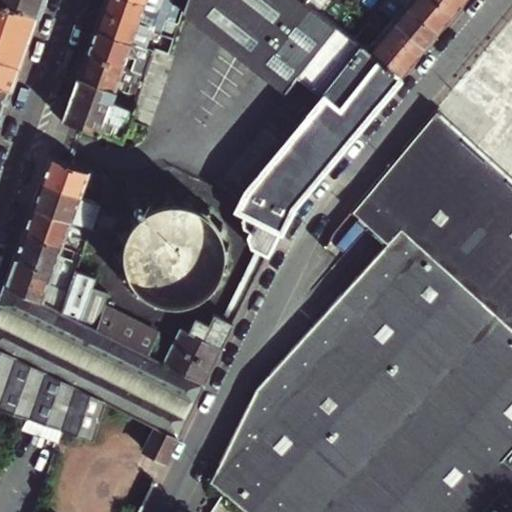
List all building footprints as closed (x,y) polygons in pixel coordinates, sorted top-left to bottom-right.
[(0,0),(0,55),(21,63),(38,13),(0,0)] [(0,0),(38,13),(42,0),(0,0)] [(105,0),(102,10),(175,36),(182,16),(134,0),(105,0)] [(134,0),(182,16),(187,4),(187,0),(134,0)] [(294,205),(370,114),(402,76),(354,38),(323,13),(309,1),(307,0),(187,0),(187,4),(286,87),(298,72),(324,93),(247,186),(237,206),(246,211),(243,216),(245,223),(251,227),(248,234),(250,244),(259,248),(270,254),(294,205)] [(426,46),(438,32),(406,5),(400,0),(386,0),(380,8),(394,19),(426,46)] [(438,32),(451,16),(432,0),(409,0),(406,5),(438,32)] [(432,0),(451,16),(464,1),(462,0),(432,0)] [(155,51),(168,55),(175,36),(102,10),(95,30),(155,51)] [(414,60),(426,46),(394,19),(382,34),(414,60)] [(130,67),(147,74),(155,51),(95,30),(87,52),(123,65),(127,55),(133,57),(130,67)] [(402,76),(414,60),(382,34),(375,42),(361,30),(354,38),(402,76)] [(126,78),(119,75),(123,65),(87,52),(78,76),(138,97),(147,74),(130,67),(126,78)] [(0,82),(12,86),(21,63),(0,55),(0,82)] [(63,119),(123,140),(138,97),(78,76),(63,119)] [(0,116),(2,117),(12,86),(0,82),(0,116)] [(511,180),(435,112),(418,132),(384,172),(353,210),(389,243),(262,381),(286,401),(330,438),(367,469),(358,485),(351,499),(363,509),(365,511),(440,511),(456,494),(485,459),(493,466),(501,458),(511,444),(511,180)] [(89,184),(93,172),(50,157),(41,183),(79,196),(84,182),(89,184)] [(32,207),(93,229),(101,204),(79,196),(41,183),(32,207)] [(224,264),(229,265),(230,261),(224,260),(224,254),(223,244),(228,242),(226,238),(221,240),(219,234),(213,225),(217,221),(215,218),(211,222),(207,219),(199,213),(202,208),(199,206),(196,212),(190,209),(181,206),(182,201),(178,200),(177,206),(170,205),(160,206),(159,202),(155,202),(157,207),(148,211),(142,215),(139,211),(136,213),(139,217),(133,223),(128,229),(124,227),(122,230),(126,232),(122,242),(121,249),(116,248),(115,252),(120,252),(121,270),(117,271),(117,274),(122,273),(126,281),(130,288),(126,292),(128,295),(132,291),(145,302),(143,306),(146,308),(148,304),(153,306),(158,308),(165,309),(164,314),(167,314),(168,309),(177,309),(185,308),(187,313),(190,312),(189,307),(195,304),(204,298),(208,303),(210,300),(207,296),(214,288),(217,284),(222,286),(224,282),(219,280),(222,273),(224,264)] [(23,232),(84,254),(93,229),(32,207),(23,232)] [(76,279),(79,269),(84,254),(23,232),(15,257),(76,279)] [(225,318),(235,323),(270,254),(259,248),(225,318)] [(5,284),(64,313),(76,279),(15,257),(5,284)] [(149,355),(161,333),(108,306),(113,295),(96,287),(98,276),(79,269),(76,279),(64,313),(149,355)] [(0,349),(111,402),(160,426),(179,435),(205,383),(166,364),(149,355),(64,313),(5,284),(0,299),(0,349)] [(166,364),(205,383),(235,323),(225,318),(216,313),(204,338),(185,328),(166,364)] [(99,434),(111,402),(0,349),(0,405),(26,413),(68,425),(99,434)] [(365,511),(363,509),(351,499),(358,485),(367,469),(330,438),(286,401),(262,381),(257,387),(241,419),(209,482),(218,490),(243,511),(365,511)] [(0,405),(0,423),(19,429),(26,413),(0,405)] [(19,429),(18,432),(61,446),(68,425),(26,413),(19,429)] [(147,451),(166,461),(179,435),(160,426),(147,451)] [(479,511),(487,503),(511,473),(511,467),(507,463),(501,458),(493,466),(485,459),(456,494),(440,511),(479,511)]
